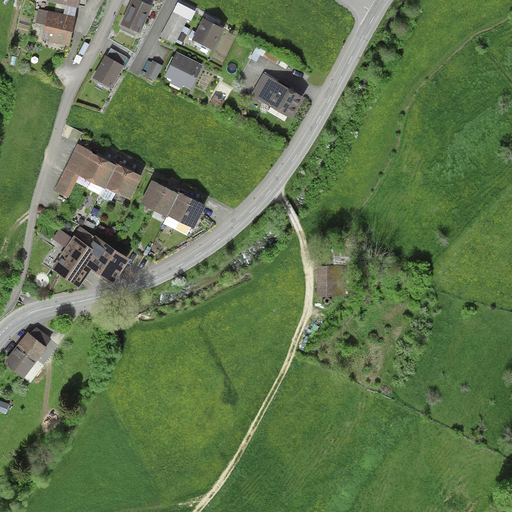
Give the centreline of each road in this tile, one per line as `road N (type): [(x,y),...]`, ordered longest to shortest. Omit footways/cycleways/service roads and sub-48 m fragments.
road 1 (secondary): [(0,335),(32,312),(140,284),(235,225),(309,133),(376,13)]
road 2 (residential): [(16,292),(66,103),(118,0)]
road 3 (track): [(195,511),(244,443),(300,331)]
road 4 (track): [(273,187),(307,263),(300,331)]
road 5 (track): [(402,400),(313,511)]
